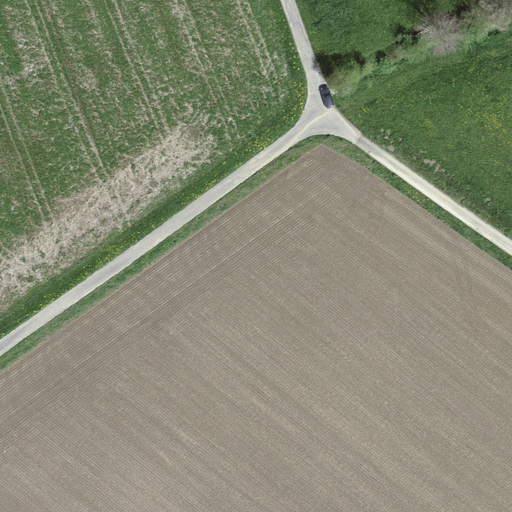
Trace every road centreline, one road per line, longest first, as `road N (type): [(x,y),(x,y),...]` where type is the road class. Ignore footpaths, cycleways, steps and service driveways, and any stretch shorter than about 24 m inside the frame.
road 1 (track): [(323,112),(0,347)]
road 2 (track): [(511,253),(323,112)]
